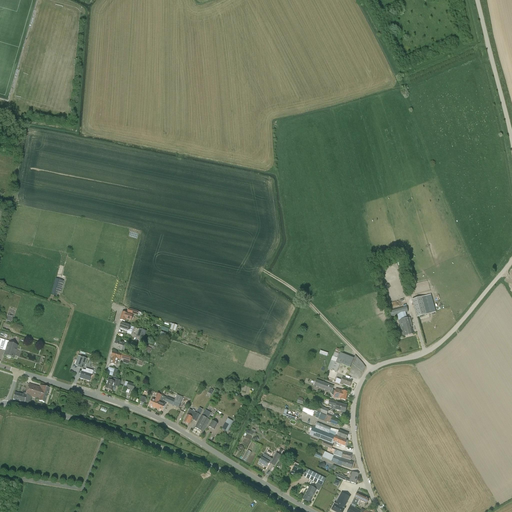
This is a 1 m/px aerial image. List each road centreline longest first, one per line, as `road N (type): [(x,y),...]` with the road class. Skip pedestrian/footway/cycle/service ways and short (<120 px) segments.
road 1 (unclassified): [(379,511),(351,439),(354,387),(371,368),(431,349),(511,261)]
road 2 (tertiary): [(295,511),(218,468),(7,404)]
road 3 (unclassified): [(314,511),(165,421),(97,396)]
road 4 (track): [(371,368),(306,301),(263,271)]
road 5 (unclassified): [(511,141),(476,0)]
